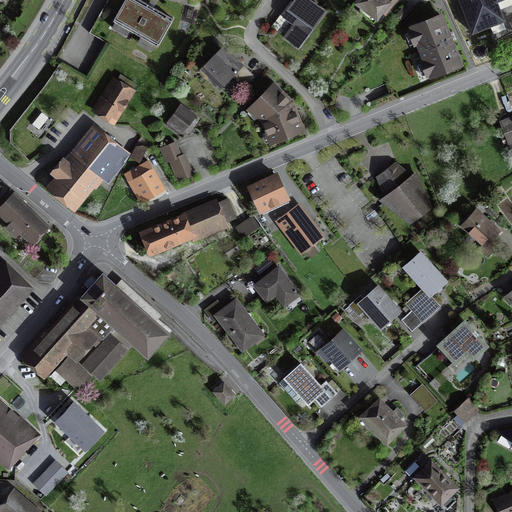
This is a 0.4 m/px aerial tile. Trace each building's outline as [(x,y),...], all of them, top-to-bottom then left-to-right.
[(173,21),(135,0),(128,0),(114,25),(157,49),(173,21)] [(328,14),(308,0),(300,0),(286,19),(297,27),(288,40),(301,50),(328,14)] [(390,5),(382,0),(358,0),(354,7),(377,24),(390,5)] [(459,0),(473,33),(504,21),(497,3),(505,0),(459,0)] [(404,8),(395,18),(401,23),(410,13),(404,8)] [(462,69),(441,18),(409,30),(430,81),(462,69)] [(245,67),(225,50),(205,73),(225,90),(245,67)] [(115,126),(135,94),(114,81),(93,113),(115,126)] [(298,107),(277,88),(253,114),(268,127),(275,149),(309,135),(298,107)] [(197,118),(181,107),(169,125),(185,136),(197,118)] [(511,120),(503,124),(511,145),(511,120)] [(131,156),(96,128),(57,177),(61,180),(52,191),(79,212),(97,189),(99,191),(106,181),(110,184),(131,156)] [(143,131),(126,137),(131,150),(148,143),(143,131)] [(177,145),(161,151),(167,165),(170,164),(178,183),(193,176),(186,158),(183,159),(177,145)] [(147,153),(137,149),(132,160),(142,165),(147,153)] [(150,164),(126,177),(140,202),(146,199),(149,203),(167,193),(150,164)] [(432,211),(416,179),(397,166),(390,174),(381,180),(387,201),(412,226),(432,211)] [(280,178),(253,191),(265,216),(292,203),(280,178)] [(54,230),(19,197),(2,214),(14,225),(10,228),(21,239),(24,236),(37,248),(54,230)] [(229,203),(221,207),(228,224),(236,221),(229,203)] [(220,205),(187,218),(196,241),(229,228),(228,224),(221,207),(220,205)] [(325,240),(301,209),(279,226),(303,256),(325,240)] [(503,233),(479,211),(464,228),(488,250),(503,233)] [(187,218),(147,234),(156,257),(196,241),(187,218)] [(244,239),(259,229),(252,219),(237,228),(244,239)] [(220,250),(228,261),(239,252),(231,241),(220,250)] [(22,250),(16,256),(22,263),(29,256),(22,250)] [(438,309),(428,299),(445,284),(420,255),(404,270),(422,291),(404,306),(411,314),(399,323),(408,334),(420,324),(438,309)] [(6,264),(0,270),(0,330),(19,311),(18,309),(34,291),(6,264)] [(302,296),(281,269),(256,288),(269,304),(278,297),(287,308),(302,296)] [(104,275),(26,359),(48,379),(70,355),(80,364),(102,341),(113,329),(146,360),(169,334),(104,275)] [(404,312),(382,288),(362,306),(384,331),(404,312)] [(224,311),(219,303),(206,312),(213,322),(219,318),(244,354),(266,338),(238,300),(224,311)] [(487,349),(464,323),(437,348),(454,367),(465,357),(471,364),(487,349)] [(347,330),(320,353),(328,363),(333,359),(342,370),(365,351),(347,330)] [(128,352),(112,337),(84,366),(101,381),(128,352)] [(90,379),(70,361),(58,374),(79,392),(90,379)] [(323,386),(304,366),(287,381),(311,407),(315,403),(321,409),(337,394),(327,383),(323,386)] [(237,397),(226,385),(216,394),(226,406),(237,397)] [(420,386),(409,396),(424,413),(435,403),(420,386)] [(40,437),(0,400),(0,460),(10,469),(40,437)] [(410,428),(383,401),(364,419),(391,446),(410,428)] [(469,402),(463,408),(473,419),(479,413),(469,402)] [(57,419),(71,433),(88,417),(74,403),(57,419)] [(467,424),(473,419),(463,408),(457,413),(467,424)] [(88,417),(71,433),(85,447),(101,430),(88,417)] [(511,432),(502,435),(511,441),(511,432)] [(56,460),(45,471),(57,483),(67,472),(56,460)] [(463,491),(435,462),(418,479),(446,507),(463,491)] [(57,483),(45,471),(34,483),(46,494),(57,483)] [(0,511),(1,511),(39,511),(14,490),(0,506),(0,511)] [(511,511),(511,495),(498,502),(502,511),(511,511)]
